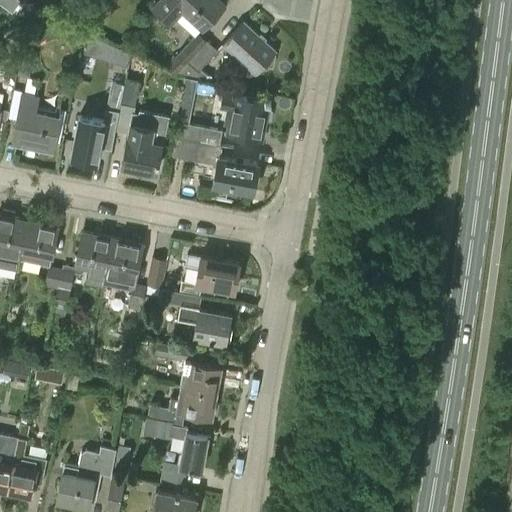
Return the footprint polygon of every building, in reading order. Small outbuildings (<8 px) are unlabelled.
[(19,0),(0,0),(13,9),(19,0)] [(226,3),(221,0),(159,0),(151,9),(170,25),(182,12),(202,30),(226,3)] [(276,51),(243,20),(222,43),(255,73),(263,65),(273,66),(276,51)] [(188,62),(208,41),(197,32),(175,56),(173,54),(164,64),(175,73),(176,74),(188,61),(188,62)] [(217,49),(208,41),(188,62),(188,61),(176,74),(206,79),(207,74),(200,68),(217,49)] [(110,60),(125,64),(129,50),(115,44),(110,60)] [(120,103),(122,89),(123,83),(111,81),(105,109),(118,111),(120,103)] [(134,105),(137,92),(122,89),(120,103),(118,111),(114,130),(115,130),(128,132),(122,165),(157,171),(160,158),(158,158),(161,141),(151,139),(155,117),(133,113),(134,105)] [(38,95),(21,93),(12,142),(53,151),(61,111),(36,107),(38,95)] [(234,95),(222,93),(220,107),(230,109),(227,132),(263,139),(270,100),(234,94),(234,95)] [(105,109),(103,120),(79,116),(71,155),(97,159),(99,147),(111,149),(115,130),(114,130),(118,111),(105,109)] [(176,120),(173,135),(219,144),(222,129),(176,120)] [(222,144),(219,144),(173,135),(169,153),(193,158),(217,162),(213,183),(253,190),(258,162),(220,155),(222,144)] [(28,218),(0,212),(0,265),(16,269),(19,256),(20,257),(28,218)] [(57,224),(28,218),(20,257),(50,263),(57,224)] [(102,288),(103,286),(113,235),(82,229),(74,266),(63,264),(63,268),(62,268),(58,286),(57,286),(56,292),(52,312),(65,315),(71,289),(70,289),(73,272),(80,273),(83,270),(88,271),(85,284),(102,288)] [(134,282),(137,271),(143,241),(113,235),(103,286),(132,292),(134,282)] [(240,261),(187,252),(185,265),(198,267),(195,282),(234,289),(240,261)] [(166,259),(152,257),(147,284),(161,286),(166,259)] [(44,289),(56,292),(57,286),(58,286),(62,268),(49,265),(44,289)] [(132,292),(129,307),(140,309),(145,285),(134,282),(132,292)] [(178,317),(197,320),(195,335),(225,341),(230,313),(199,307),(201,295),(161,287),(158,300),(181,303),(178,317)] [(155,353),(184,358),(180,384),(216,391),(216,387),(219,388),(220,377),(218,377),(220,364),(191,359),(193,348),(157,341),(155,353)] [(6,357),(3,372),(27,376),(30,362),(6,357)] [(37,363),(34,376),(47,378),(50,365),(37,363)] [(216,391),(180,384),(178,397),(170,396),(168,406),(149,403),(147,416),(183,423),(185,412),(211,416),(213,404),(216,404),(217,394),(215,393),(216,391)] [(182,425),(183,423),(147,416),(146,416),(143,432),(169,437),(169,436),(184,438),(180,462),(163,460),(159,482),(183,486),(185,473),(178,471),(180,465),(202,469),(206,444),(209,444),(210,436),(208,435),(187,431),(188,426),(182,425)] [(18,435),(16,442),(10,473),(7,489),(31,494),(34,482),(42,483),(47,457),(24,452),(27,438),(30,424),(21,422),(18,435)] [(0,487),(7,489),(10,473),(16,442),(18,435),(0,431),(0,487)] [(111,476),(116,447),(100,443),(99,450),(86,448),(81,451),(78,463),(64,460),(56,499),(88,506),(89,502),(91,502),(95,500),(101,474),(111,476)] [(125,478),(111,475),(105,507),(119,510),(125,478)] [(193,511),(196,497),(157,490),(153,511),(193,511)]
